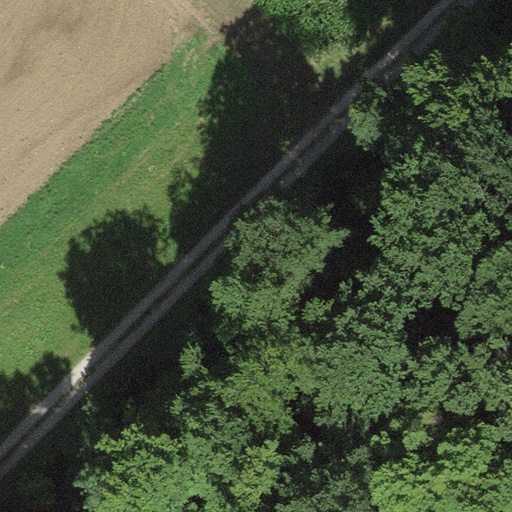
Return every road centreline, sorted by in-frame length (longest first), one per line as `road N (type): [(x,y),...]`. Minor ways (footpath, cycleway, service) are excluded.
road 1 (track): [(467,0),(350,106),(0,461)]
road 2 (track): [(511,201),(218,511)]
